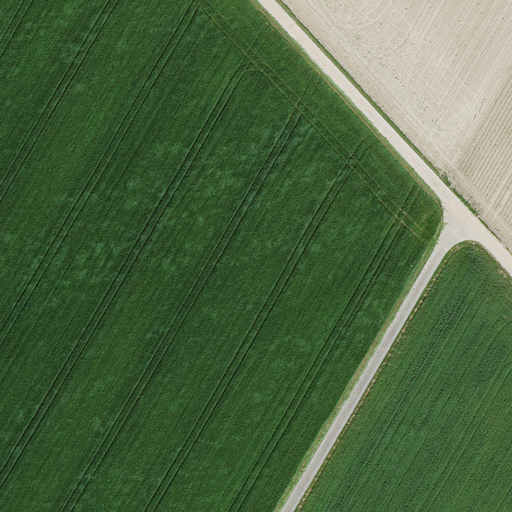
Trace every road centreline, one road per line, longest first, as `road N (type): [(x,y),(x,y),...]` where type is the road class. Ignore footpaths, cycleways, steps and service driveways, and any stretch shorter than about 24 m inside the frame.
road 1 (track): [(266,0),(511,265)]
road 2 (track): [(464,214),(288,511)]
